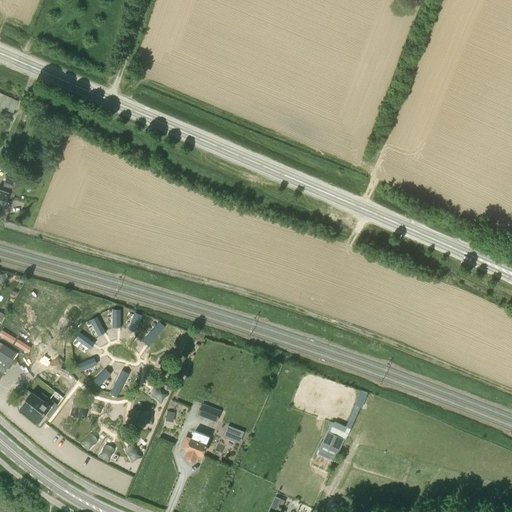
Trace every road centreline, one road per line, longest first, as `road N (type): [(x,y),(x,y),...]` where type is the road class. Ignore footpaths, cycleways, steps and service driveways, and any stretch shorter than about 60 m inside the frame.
road 1 (tertiary): [(511,272),(0,53)]
road 2 (track): [(511,389),(377,333),(105,252)]
road 3 (tertiary): [(102,511),(0,440)]
